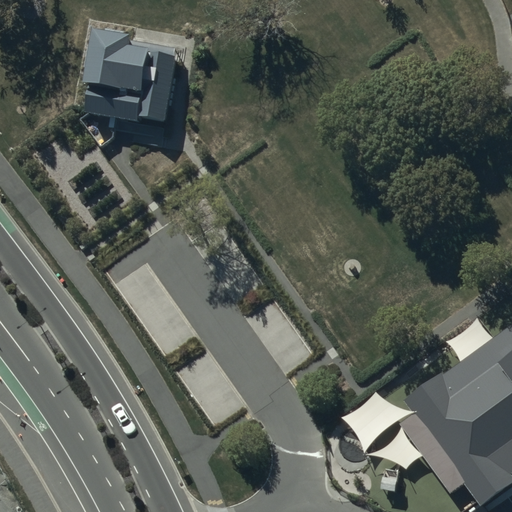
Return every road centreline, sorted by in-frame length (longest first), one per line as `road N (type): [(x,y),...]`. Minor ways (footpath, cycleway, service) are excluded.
road 1 (residential): [(0,242),(103,388),(165,511)]
road 2 (residential): [(119,511),(63,410),(0,341)]
